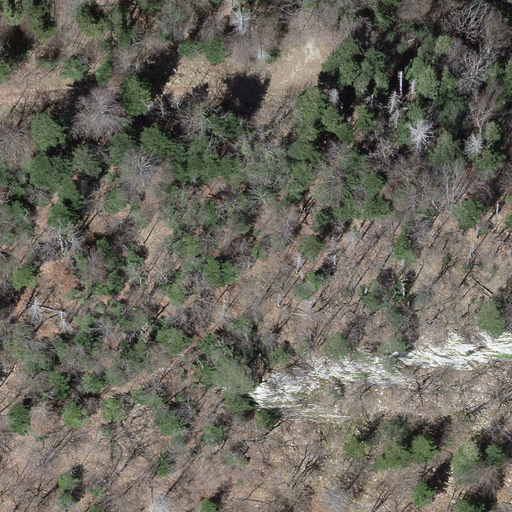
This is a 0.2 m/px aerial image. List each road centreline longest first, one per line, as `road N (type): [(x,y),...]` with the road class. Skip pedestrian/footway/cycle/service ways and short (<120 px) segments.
road 1 (track): [(0,99),(276,80),(304,50),(294,0)]
road 2 (track): [(214,90),(151,58),(0,10)]
